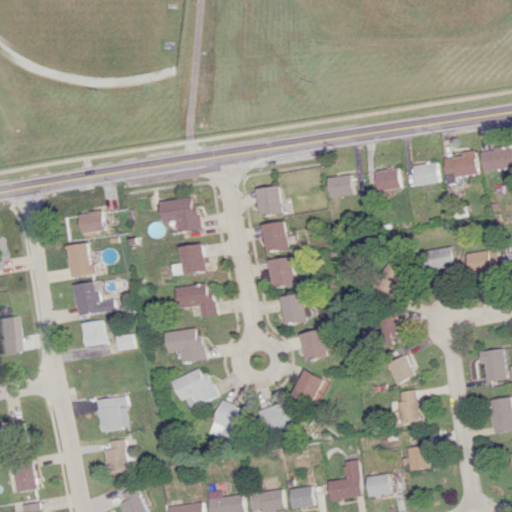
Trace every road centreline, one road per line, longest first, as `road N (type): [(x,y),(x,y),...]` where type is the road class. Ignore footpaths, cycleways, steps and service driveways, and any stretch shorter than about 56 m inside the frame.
road 1 (tertiary): [(0,189),(511,108)]
road 2 (residential): [(79,511),(25,185)]
road 3 (residential): [(227,153),(250,336),(236,365),(259,376),(271,354),(250,336)]
road 4 (residential): [(475,511),(448,328),(456,319),(511,309)]
